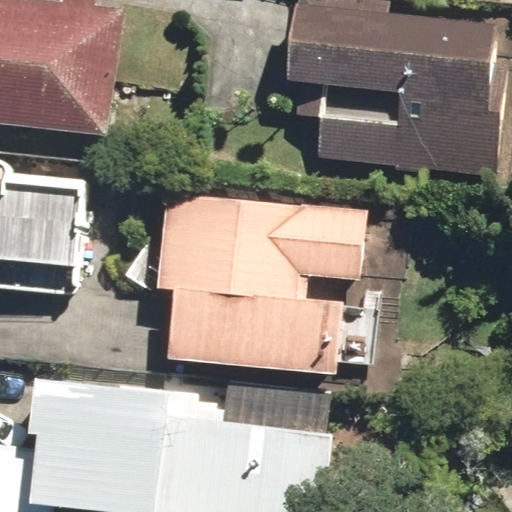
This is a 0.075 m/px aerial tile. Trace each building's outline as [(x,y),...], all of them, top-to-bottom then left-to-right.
[(135,5),(70,0),(0,0),(0,125),(126,135),(135,5)] [(511,0),(301,0),(299,90),(330,91),(328,162),(511,167),(511,0)] [(0,269),(97,275),(103,171),(0,165),(0,269)] [(380,210),(174,199),(169,292),(186,293),(182,369),(355,378),(359,308),(375,308),(380,210)] [(55,372),(49,442),(0,437),(0,511),(328,511),(338,395),(55,372)]
